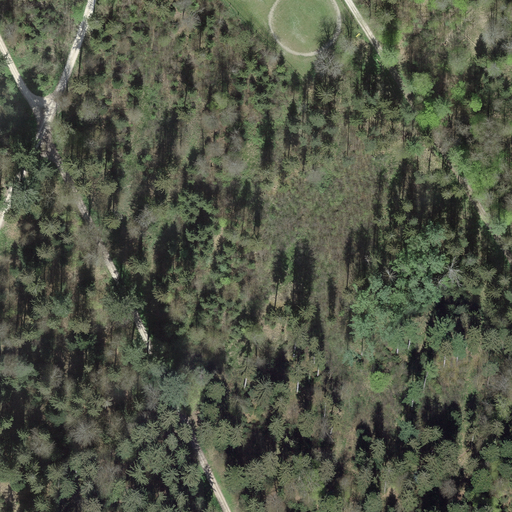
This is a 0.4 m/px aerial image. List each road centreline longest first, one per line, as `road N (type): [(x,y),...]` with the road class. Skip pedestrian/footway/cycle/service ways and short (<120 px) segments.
road 1 (track): [(226,511),(41,132)]
road 2 (track): [(511,262),(347,0)]
road 3 (track): [(90,0),(41,132)]
